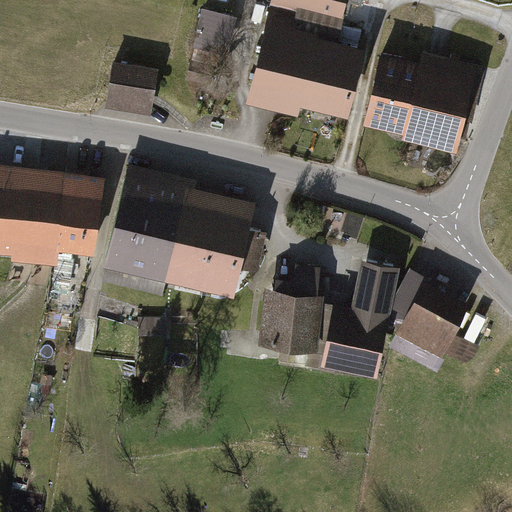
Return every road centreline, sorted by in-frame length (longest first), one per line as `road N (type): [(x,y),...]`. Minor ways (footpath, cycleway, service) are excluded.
road 1 (tertiary): [(448,232),(395,200),(260,161),(0,115)]
road 2 (track): [(340,184),(383,0)]
road 3 (tertiary): [(448,232),(511,76)]
